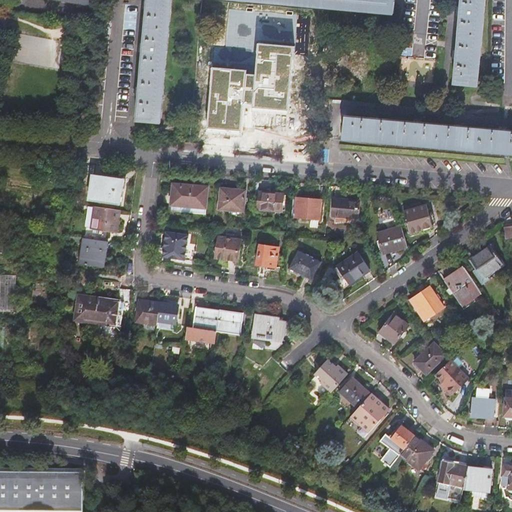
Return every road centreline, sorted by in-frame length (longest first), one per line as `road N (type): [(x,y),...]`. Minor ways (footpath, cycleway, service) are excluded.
road 1 (residential): [(151,157),(509,188)]
road 2 (residential): [(151,157),(140,273),(270,293),(332,326)]
road 3 (secondary): [(288,511),(125,457),(0,440)]
road 4 (residential): [(509,188),(473,225),(332,326)]
road 5 (residential): [(332,326),(378,357),(442,424),(511,445)]
road 6 (residential): [(0,140),(151,157)]
